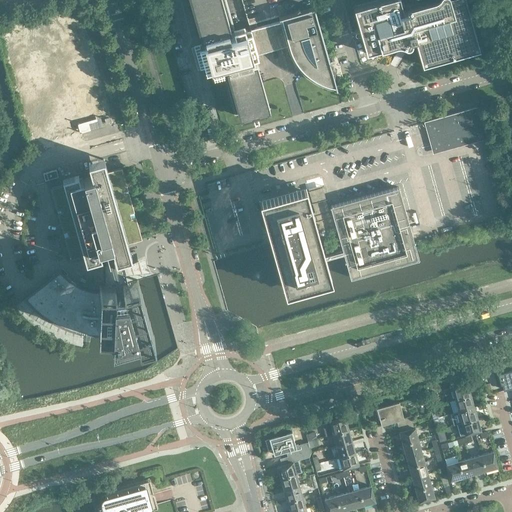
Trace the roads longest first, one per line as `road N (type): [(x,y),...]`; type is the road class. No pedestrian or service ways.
road 1 (unclassified): [(161,169),(511,70)]
road 2 (tertiary): [(511,307),(245,383)]
road 3 (tertiary): [(251,405),(511,332)]
road 4 (tertiary): [(206,387),(0,456)]
road 5 (unclassified): [(217,377),(161,169)]
road 6 (tertiary): [(0,472),(208,416)]
road 7 (unclassified): [(161,169),(113,0)]
